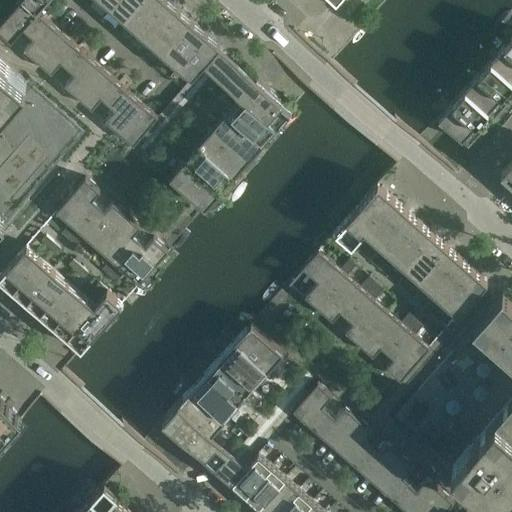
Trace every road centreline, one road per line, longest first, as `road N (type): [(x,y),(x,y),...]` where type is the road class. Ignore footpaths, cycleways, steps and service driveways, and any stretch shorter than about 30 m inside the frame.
road 1 (residential): [(456,193),(236,0)]
road 2 (residential): [(199,511),(0,337)]
